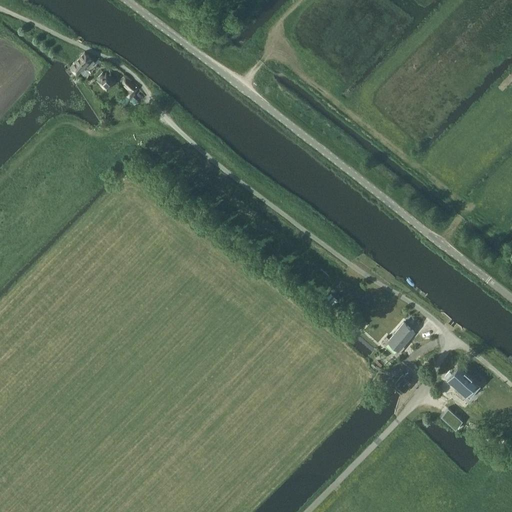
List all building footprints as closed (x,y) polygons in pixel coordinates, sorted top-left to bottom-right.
[(78,73),(87,64),(89,67),(95,62),(85,52),(71,65),(78,73)] [(98,80),(96,81),(106,91),(116,82),(114,80),(116,78),(111,73),(109,75),(107,73),(106,73),(104,71),(97,79),(98,80)] [(130,97),(134,92),(137,88),(125,76),(123,79),(122,84),(128,90),(127,93),(126,94),(130,97)] [(126,105),(133,96),(135,94),(134,92),(130,97),(126,94),(121,101),(126,105)] [(332,303),(337,298),(331,293),(326,298),(332,303)] [(387,336),(382,342),(396,355),(406,344),(404,342),(415,330),(403,320),(388,337),(387,336)] [(458,365),(447,377),(470,397),(480,386),(458,365)] [(402,374),(395,383),(397,384),(396,385),(395,386),(396,387),(402,392),(403,391),(404,390),(406,391),(413,382),(411,381),(412,379),(406,374),(404,375),(402,374)] [(462,420),(448,408),(442,415),(456,427),(462,420)]
